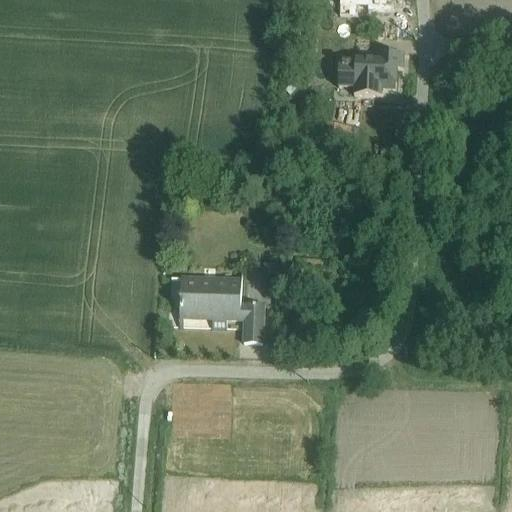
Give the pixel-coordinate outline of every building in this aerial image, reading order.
[(341,0),(340,18),(402,23),(403,7),(371,5),(371,0),(341,0)] [(356,74),(341,73),(340,93),(356,94),(355,103),(382,104),(383,96),(397,96),(398,76),(404,76),(405,60),(357,58),(356,74)] [(298,76),(281,94),(291,103),(308,85),(298,76)] [(324,128),(321,147),(350,152),(353,133),(324,128)] [(242,173),(241,189),(263,190),(264,174),(242,173)] [(264,274),(264,296),(280,296),(281,275),(264,274)] [(182,283),(180,335),(184,335),(185,327),(214,328),(213,337),(228,337),(228,328),(246,328),(245,350),(264,351),(265,311),(243,311),(243,286),(182,283)]
